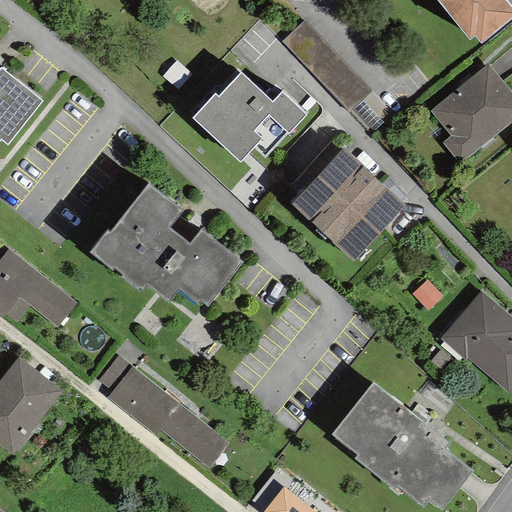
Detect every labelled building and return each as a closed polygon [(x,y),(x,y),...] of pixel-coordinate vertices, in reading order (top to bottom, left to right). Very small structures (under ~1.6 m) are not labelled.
[(436,0),(468,40),(474,36),(481,44),(511,19),(511,8),(505,0),(436,0)] [(372,91),(304,20),(281,42),(349,113),(353,109),(362,100),(372,91)] [(429,111),(450,136),(441,143),(459,165),(511,121),(511,93),(508,89),(488,64),(429,111)] [(42,101),(0,68),(0,140),(7,145),(42,101)] [(214,93),(191,118),(240,162),(253,148),(264,159),(287,133),(288,134),(305,115),(280,93),(272,102),(240,72),(218,96),(214,93)] [(383,122),(362,100),(353,109),(373,131),(383,122)] [(344,148),(290,204),(352,262),(405,206),(344,148)] [(182,211),(147,183),(109,232),(106,230),(89,252),(111,270),(113,267),(122,275),(121,277),(137,290),(139,288),(142,290),(146,285),(168,302),(178,289),(197,304),(200,301),(207,306),(242,263),(200,230),(189,243),(169,228),(182,211)] [(8,250),(0,259),(0,312),(4,316),(20,296),(57,326),(75,303),(8,250)] [(511,319),(506,314),(480,292),(439,339),(465,361),(467,358),(487,376),(507,393),(511,388),(511,319)] [(145,320),(130,338),(237,422),(252,403),(145,320)] [(111,392),(131,366),(117,355),(97,381),(111,392)] [(18,357),(0,379),(0,446),(11,455),(62,391),(18,357)] [(111,392),(106,398),(154,435),(159,429),(209,468),(229,443),(179,404),(131,366),(111,392)] [(449,443),(372,383),(331,435),(357,455),(354,459),(393,490),(396,486),(422,507),(428,500),(441,510),(471,471),(444,450),(449,443)] [(250,501),(263,511),(283,487),(286,489),(289,484),(274,472),(250,501)] [(262,511),(315,511),(286,489),(283,487),(263,511),(262,511)]
